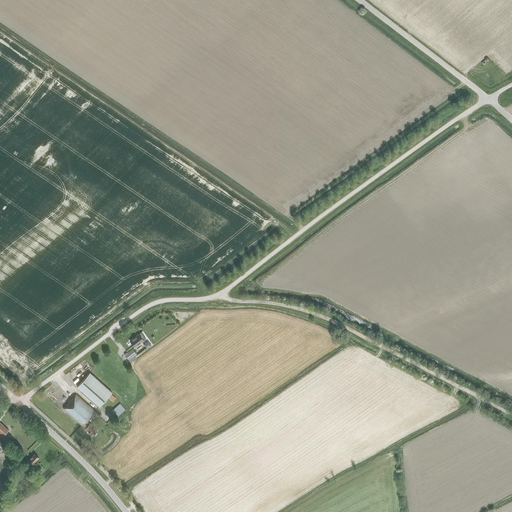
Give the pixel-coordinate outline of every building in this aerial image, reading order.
[(488,57),(481,63),(484,66),(485,65),(486,66),(487,65),(486,65),(491,61),(488,57)] [(132,344),(134,347),(143,340),(139,334),(130,341),(132,344)] [(137,354),(132,349),(124,355),(130,363),(136,358),(134,356),(137,354)] [(99,407),(112,392),(90,373),(77,387),(99,407)] [(92,435),(97,430),(89,423),(87,421),(96,412),(76,394),(63,409),(85,428),(92,435)] [(117,416),(125,409),(120,403),(112,410),(117,416)] [(0,432),(3,436),(8,430),(0,421),(0,432)] [(33,464),(39,458),(35,454),(29,460),(26,463),(29,465),(31,463),(33,464)]
